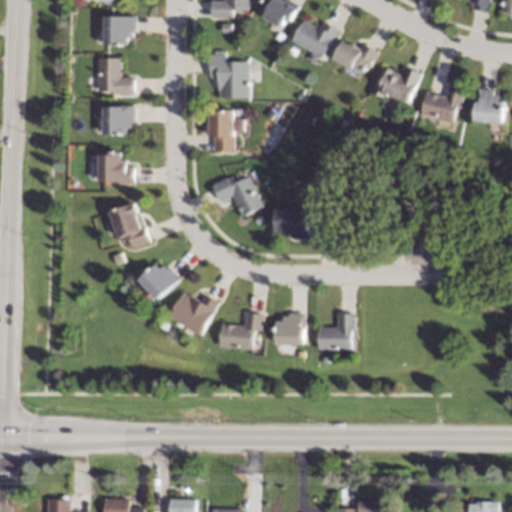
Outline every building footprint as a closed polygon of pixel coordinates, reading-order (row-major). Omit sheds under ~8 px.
[(249,0),(249,10),(234,10),(234,18),(215,18),(213,18),(213,2),(213,0),(249,0)] [(283,0),(285,1),(285,0),(291,0),(300,5),(298,9),(299,9),(292,20),(291,22),(287,20),(283,27),(257,11),(263,0),(283,0)] [(491,0),(489,12),(487,12),(474,9),(472,8),(473,3),(468,2),(469,0),(491,0)] [(511,0),(511,15),(509,15),(509,13),(502,12),(503,0),(511,0)] [(137,17),(137,31),(137,32),(133,32),(133,37),(129,37),(129,44),(108,44),(105,44),(105,16),(112,16),(137,16),(137,17)] [(316,26),(317,24),(322,26),(325,21),(327,22),(339,29),(340,30),(335,38),(334,38),(322,58),(293,40),(305,19),(316,26)] [(232,32),(223,32),(223,23),(232,23),(232,32)] [(285,35),(281,41),(276,38),(281,32),(285,35)] [(350,43),(351,42),(359,46),(358,47),(361,48),(364,43),(366,44),(378,51),(380,52),(375,60),(374,60),(369,67),(368,67),(364,74),(353,68),(353,69),(334,58),(345,40),(350,43)] [(299,49),(295,56),(290,53),(294,46),(299,49)] [(226,54),(226,61),(248,61),(249,61),(249,97),(248,97),(220,97),(220,90),(219,90),(219,78),(211,78),(211,77),(211,55),(211,54),(215,54),(215,51),(226,51),(226,54)] [(122,76),(136,77),(136,79),(136,92),(135,94),(114,94),(113,94),(113,91),(99,91),(99,58),(122,58),(122,76)] [(409,67),(422,72),(422,73),(410,103),(386,93),(384,97),(373,92),(384,66),(404,74),(407,66),(409,67)] [(467,86),(462,107),(458,107),(455,120),(454,122),(422,114),(423,112),(428,91),(429,92),(446,96),(450,83),(450,82),(467,86)] [(494,89),(495,89),(494,93),(500,94),(499,99),(507,100),(503,124),(475,120),(479,90),(479,87),(494,89)] [(136,121),(136,122),(134,122),(134,128),(129,128),(129,134),(105,134),(105,106),(122,106),(122,105),(131,105),(136,105),(136,121)] [(235,136),(235,151),(215,151),(215,149),(215,137),(211,137),(211,136),(211,110),(235,110),(235,136)] [(337,126),(333,133),(323,127),(327,120),(337,126)] [(117,152),(122,152),(122,159),(128,159),(128,166),(135,166),(135,168),(135,182),(135,184),(120,184),(120,182),(104,181),(100,181),(101,154),(107,154),(107,153),(114,153),(114,151),(118,151),(117,152)] [(264,206),(244,216),(233,195),(222,201),(221,199),(214,186),(213,184),(227,177),(228,179),(233,176),(235,181),(249,175),(264,206)] [(140,213),(141,212),(145,226),(146,225),(147,227),(151,239),(152,242),(135,248),(132,239),(122,243),(111,212),(117,210),(117,209),(120,208),(121,208),(136,203),(140,213)] [(309,217),(309,237),(292,237),(292,234),(284,234),(284,232),(276,232),(277,209),(309,209),(309,217)] [(500,218),(502,224),(493,227),(489,215),(498,212),(500,218)] [(125,260),(117,264),(113,255),(121,251),(125,260)] [(162,268),(165,265),(166,266),(169,269),(171,267),(180,278),(181,279),(158,300),(155,296),(140,280),(158,264),(162,268)] [(191,296),(191,295),(203,301),(207,294),(208,294),(221,302),(220,303),(201,336),(170,318),(185,292),(191,296)] [(249,313),(263,314),(264,315),(263,331),(255,330),(253,350),(221,346),(223,323),(246,326),(247,313),(249,313)] [(307,328),(306,328),(306,345),(277,345),(277,331),(277,327),(278,327),(278,321),(284,321),(284,316),(290,316),(290,313),(291,313),(305,313),(307,313),(307,328)] [(356,330),(352,330),(352,350),(319,350),(319,327),(338,327),(338,314),(340,314),(354,314),(356,314),(356,330)] [(171,324),(167,330),(160,326),(164,320),(171,324)] [(68,501),(70,501),(70,511),(46,511),(47,500),(62,500),(62,496),(68,496),(68,501)] [(129,500),(129,501),(129,508),(143,508),(143,511),(103,511),(104,499),(129,500)] [(195,511),(170,511),(170,500),(196,500),(195,511)] [(382,506),(386,506),(386,511),(338,511),(338,508),(339,508),(350,508),(354,509),(354,511),(358,511),(359,502),(367,502),(367,500),(382,501),(382,506)] [(498,511),(469,511),(469,504),(477,504),(477,502),(498,501),(498,511)]
